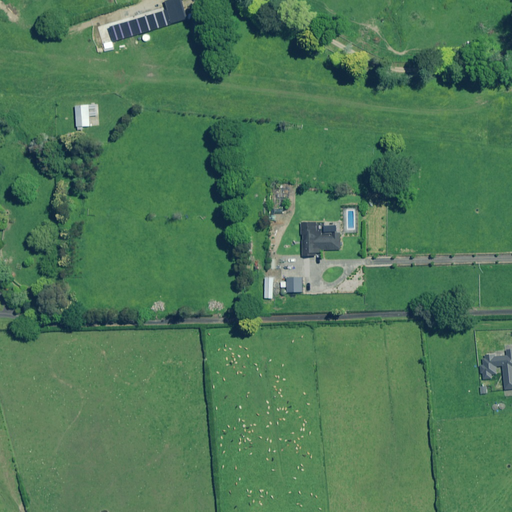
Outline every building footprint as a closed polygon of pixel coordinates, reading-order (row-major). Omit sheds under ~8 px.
[(190,18),(185,0),(170,0),(167,1),(173,23),(190,18)] [(93,126),(92,106),(77,107),(78,127),(93,126)] [(319,226),(319,223),(303,223),(303,235),(304,235),(304,256),(317,256),(317,250),(341,250),(341,234),(333,234),(333,236),(323,236),(323,226),(319,226)] [(305,278),(289,278),(289,282),(282,282),(282,288),(289,288),(289,292),(305,292),(305,278)] [(511,349),(507,350),(508,356),(496,357),(495,355),(484,356),(485,366),(482,366),(484,380),(492,379),(492,375),(497,374),(497,367),(503,366),(505,390),(511,389),(511,349)]
